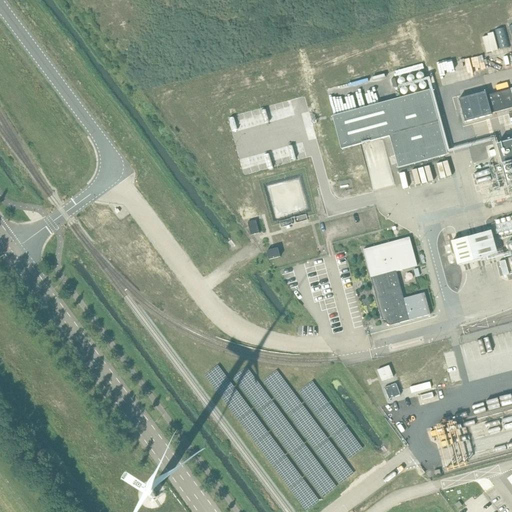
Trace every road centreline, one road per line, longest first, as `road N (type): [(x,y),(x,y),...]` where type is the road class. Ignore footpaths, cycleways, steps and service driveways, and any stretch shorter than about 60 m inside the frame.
road 1 (unclassified): [(11,250),(113,175),(107,152),(0,4)]
road 2 (unclassified): [(206,511),(11,250)]
road 3 (unknown): [(418,190),(336,200),(300,129),(245,128)]
road 4 (unknown): [(418,190),(464,175),(449,88),(511,69)]
road 5 (unknown): [(511,305),(448,322),(418,190)]
road 6 (unknown): [(412,453),(410,425),(419,411),(511,374)]
